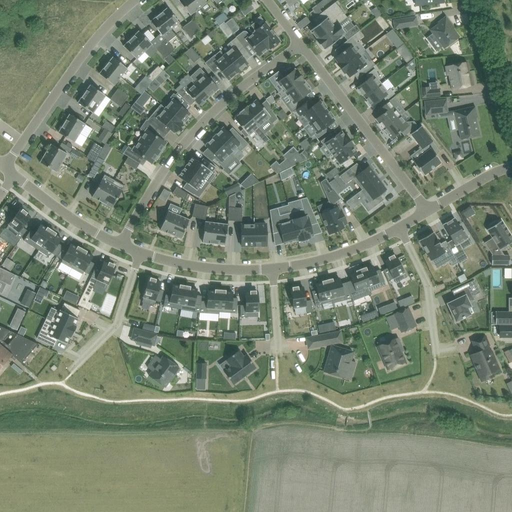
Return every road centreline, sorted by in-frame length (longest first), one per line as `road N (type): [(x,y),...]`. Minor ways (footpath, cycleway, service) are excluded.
road 1 (residential): [(121,244),(204,119),(299,43)]
road 2 (residential): [(133,0),(84,52),(4,169)]
road 3 (residential): [(426,210),(299,43)]
road 4 (residential): [(140,251),(115,326),(73,368)]
road 5 (residential): [(270,268),(324,260),(399,225)]
road 6 (residential): [(399,225),(427,285),(435,354)]
road 7 (residential): [(140,251),(199,266),(270,268)]
road 8 (residential): [(15,177),(121,244)]
